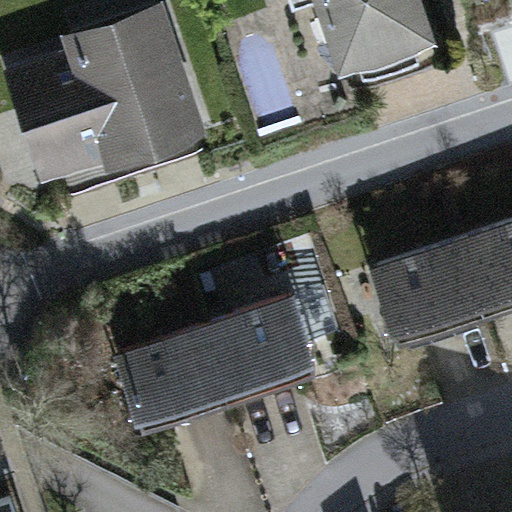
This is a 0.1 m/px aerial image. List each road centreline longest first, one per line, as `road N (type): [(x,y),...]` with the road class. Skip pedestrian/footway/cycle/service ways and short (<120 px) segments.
road 1 (residential): [(511,98),(0,277)]
road 2 (residential): [(328,511),(366,465),(511,414)]
